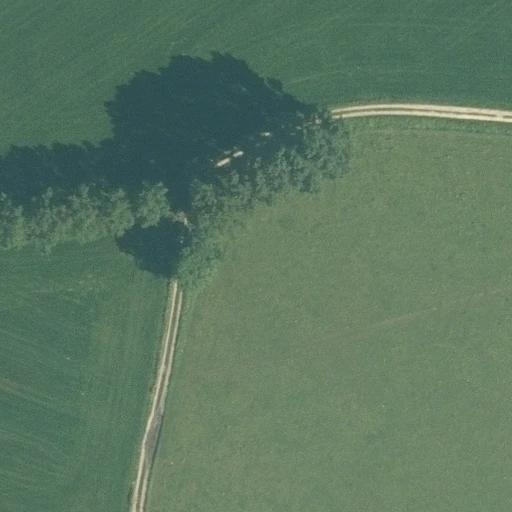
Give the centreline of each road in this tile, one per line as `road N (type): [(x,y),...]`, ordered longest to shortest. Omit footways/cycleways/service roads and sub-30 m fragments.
road 1 (track): [(511,116),(406,108),(331,114),(210,164),(193,189)]
road 2 (track): [(138,511),(193,189)]
road 3 (track): [(193,189),(84,217),(0,223)]
